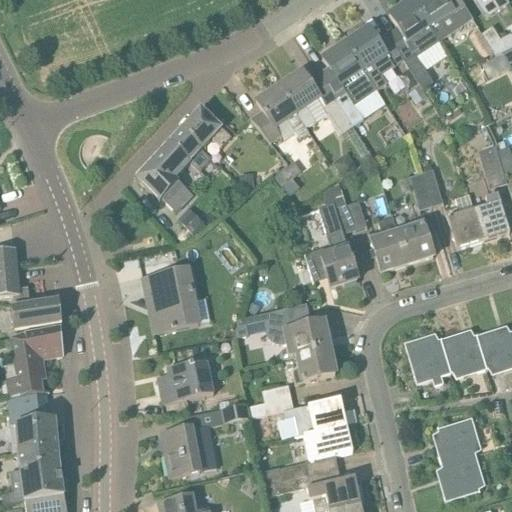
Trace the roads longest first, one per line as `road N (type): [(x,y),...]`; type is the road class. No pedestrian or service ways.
road 1 (tertiary): [(103,511),(104,407),(87,290),(27,124)]
road 2 (residential): [(511,278),(393,314),(372,334),(369,357),(403,511)]
road 3 (residential): [(27,124),(213,57),(307,0)]
